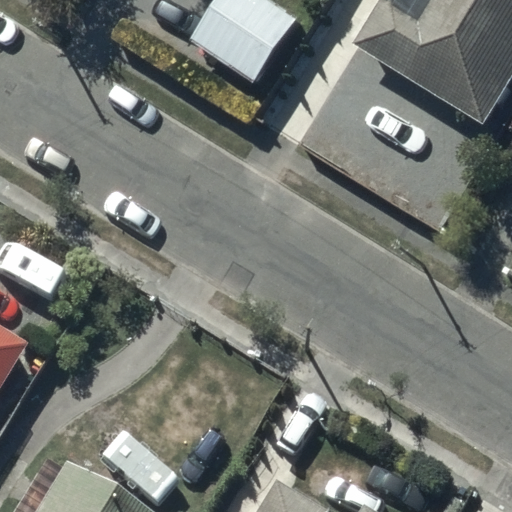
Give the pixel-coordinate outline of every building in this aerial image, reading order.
[(305,24),(268,0),(226,0),(196,45),(262,88),(305,24)] [(511,0),(389,0),(360,46),(492,129),(511,97),(511,0)] [(0,394),(25,352),(0,337),(0,394)] [(132,511),(65,471),(39,511),(132,511)] [(313,511),(277,490),(263,511),(313,511)]
